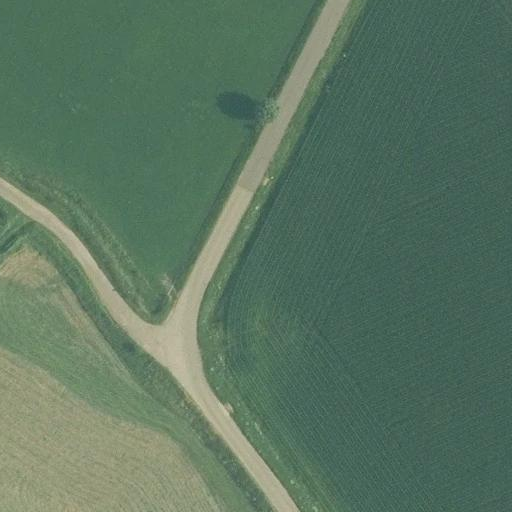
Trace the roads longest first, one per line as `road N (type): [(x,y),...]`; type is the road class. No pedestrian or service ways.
road 1 (unclassified): [(183,349),(197,287),(342,0)]
road 2 (unclassified): [(0,187),(64,233),(133,329),(183,349)]
road 3 (unclassified): [(287,511),(195,387),(183,349)]
